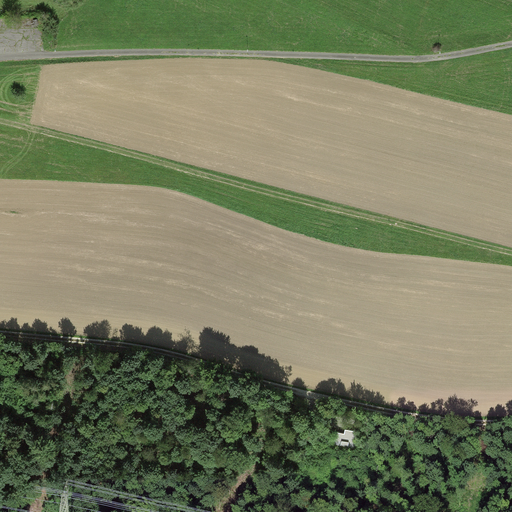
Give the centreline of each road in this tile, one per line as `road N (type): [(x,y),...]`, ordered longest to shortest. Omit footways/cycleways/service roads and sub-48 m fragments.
road 1 (track): [(0,124),(511,252)]
road 2 (track): [(511,420),(416,417),(120,343),(0,334)]
road 3 (residential): [(511,44),(439,60),(132,51),(0,61)]
